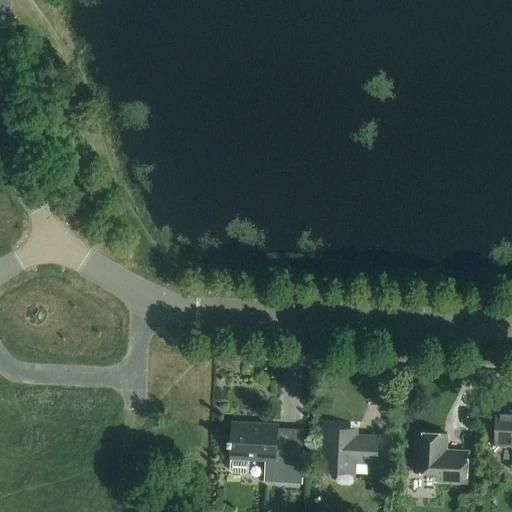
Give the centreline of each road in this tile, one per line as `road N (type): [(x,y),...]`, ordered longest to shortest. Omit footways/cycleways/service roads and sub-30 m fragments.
road 1 (unclassified): [(511,334),(201,322),(68,247)]
road 2 (unclassified): [(68,247),(4,151),(1,0)]
